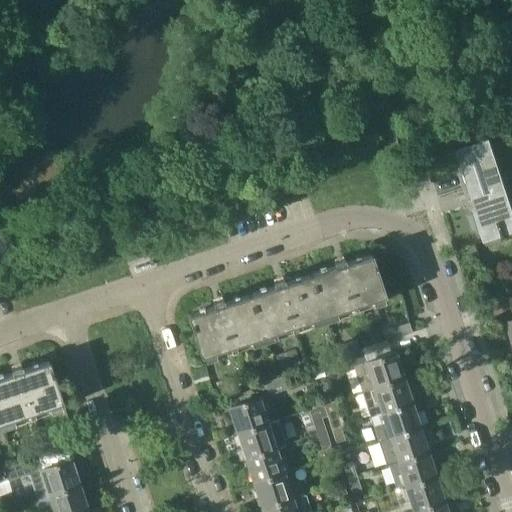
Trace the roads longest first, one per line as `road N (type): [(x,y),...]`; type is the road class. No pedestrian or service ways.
road 1 (residential): [(151,285),(347,216),(391,218),(422,242),(511,506)]
road 2 (residential): [(218,511),(151,285)]
road 3 (residential): [(131,511),(66,313)]
